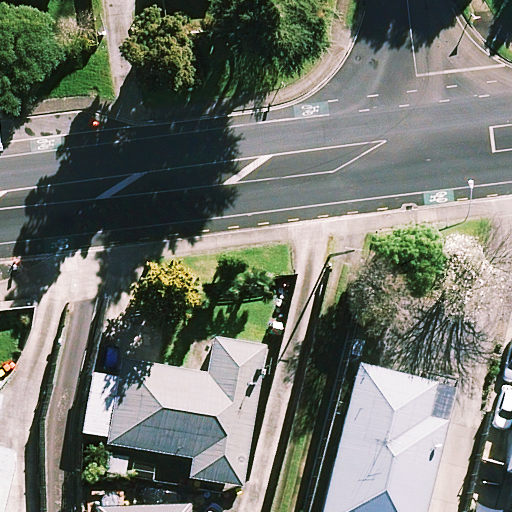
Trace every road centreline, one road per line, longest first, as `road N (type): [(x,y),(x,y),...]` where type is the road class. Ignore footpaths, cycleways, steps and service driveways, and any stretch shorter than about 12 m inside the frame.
road 1 (tertiary): [(0,200),(428,147)]
road 2 (residential): [(407,0),(428,147)]
